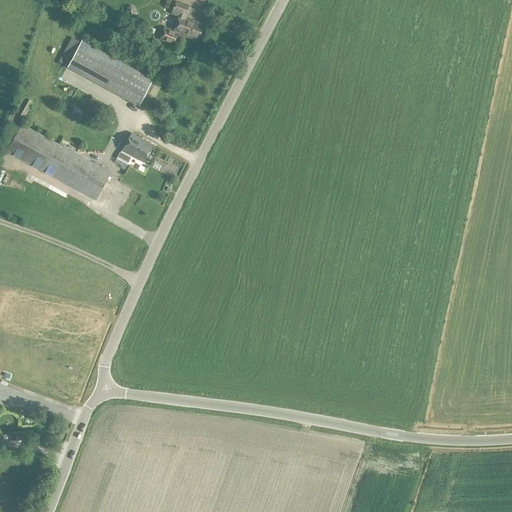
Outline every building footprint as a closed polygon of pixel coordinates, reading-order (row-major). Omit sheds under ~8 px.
[(198,42),(205,25),(185,17),(189,6),(175,1),(171,14),(177,16),(173,30),(164,26),(159,40),(175,45),(178,35),(198,42)] [(127,8),(126,11),(129,16),(132,18),(135,16),(136,13),(134,8),(131,6),(127,8)] [(68,67),(81,43),(72,38),(58,62),(68,67)] [(153,94),(159,99),(169,88),(163,82),(153,94)] [(22,124),(6,153),(96,201),(106,182),(83,169),(88,160),(22,124)] [(153,145),(132,134),(122,151),(144,163),(153,145)] [(111,173),(88,160),(83,169),(106,182),(111,173)] [(165,191),(170,194),(173,189),(167,186),(165,191)] [(45,450),(33,454),(37,464),(49,460),(45,450)]
